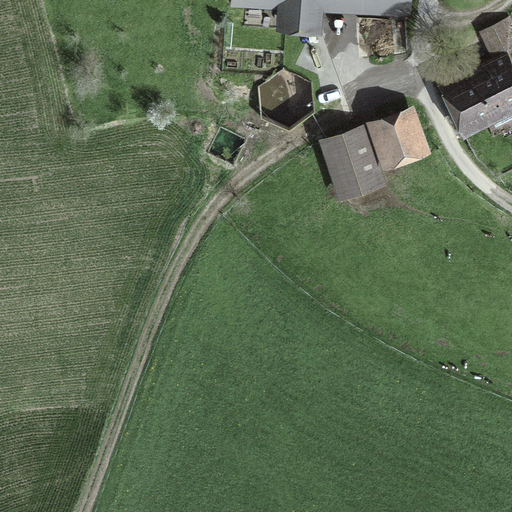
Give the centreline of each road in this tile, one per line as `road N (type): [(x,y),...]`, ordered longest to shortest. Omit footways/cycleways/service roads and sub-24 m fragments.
road 1 (track): [(90,511),(179,262),(223,195),(272,153),(428,82)]
road 2 (unclassified): [(511,199),(470,170),(435,116),(430,0)]
